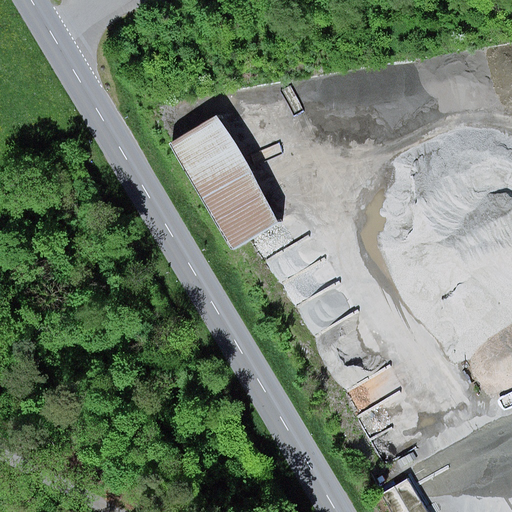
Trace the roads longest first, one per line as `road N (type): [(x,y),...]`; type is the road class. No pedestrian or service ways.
road 1 (primary): [(29,0),(335,511)]
road 2 (track): [(0,449),(138,511)]
